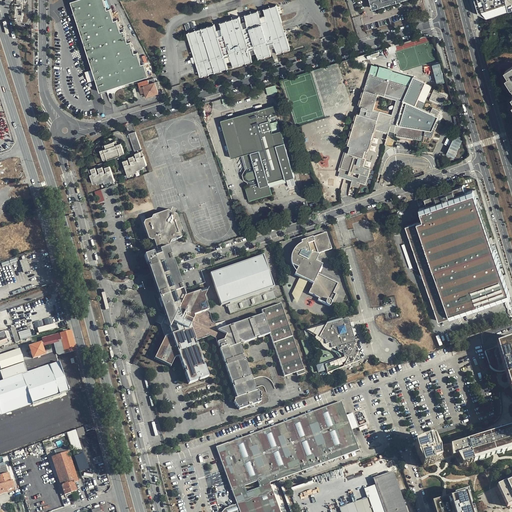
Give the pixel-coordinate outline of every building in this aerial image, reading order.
[(96,80),(100,92),(103,90),(132,82),(149,77),(144,64),(142,65),(138,53),(135,54),(131,42),(128,43),(124,31),(121,32),(118,20),(115,21),(111,8),(108,9),(105,0),(72,0),(76,14),(92,67),(93,70),(96,80)] [(488,17),(511,8),(511,0),(476,0),(480,13),(488,17)] [(215,24),(187,33),(201,76),(228,67),(227,62),(231,60),(234,66),(254,59),(252,53),(258,52),(260,57),(272,53),(271,48),(276,46),(277,52),(291,47),(277,4),(264,8),(265,14),(261,15),(259,10),(245,14),(247,20),(242,22),(240,16),(221,22),(222,28),(217,29),(215,24)] [(438,83),(446,80),(440,62),(432,64),(438,83)] [(96,80),(93,70),(85,72),(88,82),(96,80)] [(345,152),(337,175),(351,179),(350,184),(358,187),(360,178),(368,180),(372,162),(366,159),(363,153),(365,146),(370,145),(376,125),(421,138),(423,131),(434,134),(439,110),(431,108),(430,111),(415,105),(423,81),(412,76),(408,84),(369,75),(360,109),(373,111),(378,95),(394,99),(391,114),(360,109),(358,114),(355,114),(345,143),(350,146),(348,153),(345,152)] [(154,79),(138,83),(141,93),(145,92),(146,96),(158,93),(157,88),(159,88),(157,81),(154,82),(154,79)] [(267,87),(268,94),(278,92),(277,85),(267,87)] [(446,93),(432,89),(428,97),(442,103),(446,93)] [(274,106),(221,121),(231,158),(243,155),(247,170),(245,170),(243,174),(244,180),(247,181),(250,180),(251,185),(245,186),(249,201),(271,195),(268,185),(294,177),(281,133),(273,135),(268,118),(276,116),(274,106)] [(143,149),(138,132),(132,133),(137,151),(143,149)] [(448,153),(457,156),(463,139),(454,136),(448,153)] [(126,152),(124,144),(118,146),(116,147),(114,143),(107,145),(109,149),(107,150),(110,159),(123,155),(122,154),(126,152)] [(143,157),(141,152),(136,154),(137,155),(130,157),(130,159),(123,161),(128,176),(133,174),(135,173),(134,172),(137,171),(141,170),(140,167),(143,166),(148,165),(145,156),(143,157)] [(114,179),(110,166),(103,167),(103,166),(96,168),(96,166),(91,167),(93,172),(90,173),(93,182),(96,181),(99,180),(100,182),(103,181),(107,180),(107,181),(110,180),(114,179)] [(403,229),(439,323),(509,296),(475,208),(468,192),(468,191),(461,194),(458,187),(420,201),(423,208),(416,211),(420,223),(403,229)] [(94,191),(96,203),(104,202),(102,190),(94,191)] [(471,191),(468,192),(475,208),(477,207),(471,191)] [(142,259),(146,269),(170,261),(166,251),(169,244),(180,240),(179,236),(180,232),(175,218),(172,216),(174,213),(170,211),(168,215),(166,213),(150,218),(149,222),(143,224),(141,227),(146,242),(148,243),(151,251),(154,250),(155,253),(142,259)] [(21,231),(9,234),(13,246),(25,242),(21,231)] [(332,249),(326,232),(310,237),(303,241),(293,249),(290,255),(291,264),(297,268),(297,272),(295,272),(295,276),(300,277),(291,293),(295,302),(306,281),(313,285),(308,295),(329,308),(335,296),(332,294),(337,286),(326,280),(322,278),(319,274),(322,270),(323,267),(323,266),(320,265),(317,263),(316,260),(319,258),(319,254),(332,249)] [(270,286),(258,255),(212,273),(224,303),(232,301),(234,306),(230,306),(232,313),(273,297),(270,291),(267,292),(266,288),(270,286)] [(19,261),(23,272),(30,269),(27,258),(19,261)] [(149,278),(151,285),(175,278),(173,270),(170,261),(146,269),(149,278)] [(180,292),(175,278),(151,285),(163,320),(160,326),(164,338),(154,360),(170,368),(173,359),(177,358),(187,387),(206,380),(194,342),(209,337),(215,339),(235,400),(233,401),(234,402),(232,405),(238,411),(260,404),(260,395),(256,393),(255,393),(238,346),(240,344),(242,345),(269,336),(283,377),(296,373),(297,377),(304,374),(280,305),(260,311),(262,317),(227,329),(224,321),(214,325),(210,313),(207,312),(203,299),(208,289),(183,299),(181,291),(180,292)] [(38,332),(57,328),(56,323),(43,326),(42,320),(36,322),(38,332)] [(322,333),(320,337),(342,351),(346,360),(331,366),(335,376),(368,361),(354,324),(345,324),(322,333)] [(32,335),(30,329),(18,333),(16,327),(11,328),(15,342),(20,341),(20,339),(32,335)] [(75,351),(69,333),(42,340),(44,345),(54,343),(58,356),(75,351)] [(40,344),(29,348),(34,358),(45,354),(40,344)] [(445,435),(411,445),(415,459),(422,465),(451,455),(457,464),(472,459),(472,460),(511,447),(511,345),(498,350),(485,354),(490,368),(490,369),(491,371),(492,371),(493,372),(495,372),(497,372),(499,372),(502,371),(507,385),(508,385),(511,399),(511,427),(449,447),(445,435)] [(442,359),(453,355),(450,346),(439,350),(442,359)] [(20,350),(0,356),(0,360),(5,376),(28,369),(25,362),(30,360),(28,357),(23,358),(20,350)] [(0,414),(67,391),(57,364),(0,382),(0,381),(0,414)] [(278,511),(267,482),(358,449),(340,401),(336,402),(213,448),(234,505),(222,510),(220,511),(278,511)] [(73,451),(82,448),(78,436),(85,434),(83,427),(67,432),(73,451)] [(511,447),(472,460),(473,462),(511,450),(511,447)] [(59,455),(52,460),(65,495),(77,490),(74,483),(78,482),(65,448),(58,450),(59,455)] [(75,455),(79,471),(88,469),(84,453),(75,455)] [(357,469),(361,468),(361,463),(346,465),(347,474),(358,473),(357,469)] [(0,495),(2,496),(14,488),(13,483),(9,481),(4,466),(0,467),(0,495)] [(408,511),(394,471),(374,478),(386,511),(408,511)] [(511,501),(511,474),(495,483),(505,504),(511,501)] [(471,511),(464,490),(429,502),(431,511),(471,511)] [(374,511),(370,499),(340,509),(341,511),(374,511)]
